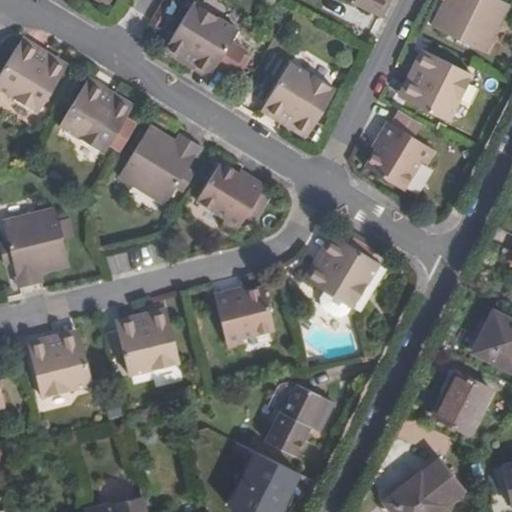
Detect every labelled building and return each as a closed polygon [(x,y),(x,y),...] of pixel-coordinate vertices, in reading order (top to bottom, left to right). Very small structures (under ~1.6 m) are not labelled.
[(353,0),(376,12),(382,0),(353,0)] [(382,0),(376,12),(383,15),(391,0),(382,0)] [(510,4),(503,0),(445,0),(434,24),(485,50),(510,4)] [(165,49),(180,58),(185,50),(214,69),(239,29),(195,1),(165,49)] [(19,32),(15,39),(43,57),(48,51),(19,32)] [(43,57),(15,39),(0,63),(0,87),(33,107),(63,60),(48,51),(43,57)] [(423,68),(408,98),(450,119),(475,74),(424,48),(416,64),(423,68)] [(185,50),(180,58),(210,76),(214,69),(185,50)] [(299,120),(295,127),(310,136),(338,89),(293,62),(269,102),(299,120)] [(401,94),(408,98),(423,68),(416,64),(401,94)] [(85,73),(80,81),(109,98),(113,91),(85,73)] [(109,98),(80,81),(56,121),(100,148),(128,101),(113,91),(109,98)] [(265,108),(295,127),(299,120),(269,102),(265,108)] [(392,120),(411,131),(419,117),(399,107),(392,120)] [(380,133),(384,135),(368,162),(406,186),(423,159),(432,143),(411,131),(392,120),(389,118),(380,133)] [(159,199),(170,182),(181,164),(196,142),(176,129),(172,136),(144,121),(114,173),(159,199)] [(438,147),(432,143),(423,159),(429,162),(438,147)] [(194,196),(223,214),(236,222),(262,181),(248,173),(246,176),(217,159),(194,196)] [(181,164),(170,182),(178,187),(190,170),(181,164)] [(0,219),(5,237),(10,256),(17,282),(39,276),(37,268),(64,261),(51,203),(0,216),(0,219)] [(236,222),(223,214),(219,220),(232,228),(236,222)] [(323,266),(340,237),(332,232),(314,262),(323,266)] [(0,257),(0,258),(10,256),(5,237),(0,238),(0,257)] [(381,261),(340,237),(323,266),(314,262),(305,277),(326,290),(351,305),(354,307),(381,261)] [(158,265),(155,246),(112,252),(115,271),(158,265)] [(68,277),(82,274),(80,265),(66,268),(68,277)] [(227,337),(243,333),(276,325),(263,282),(232,291),(231,286),(215,290),(227,337)] [(350,311),(351,305),(326,290),(322,297),(321,304),(324,309),(329,314),(334,316),(340,315),(350,311)] [(167,303),(148,308),(150,317),(118,325),(130,370),(181,357),(167,303)] [(150,317),(148,308),(116,317),(118,325),(150,317)] [(511,318),(498,311),(477,354),(511,370),(511,318)] [(80,325),(46,333),(47,342),(82,333),(80,325)] [(47,342),(46,333),(28,338),(43,391),(92,378),(82,333),(47,342)] [(245,340),(243,333),(227,337),(230,344),(245,340)] [(437,416),(473,435),(495,390),(459,372),(437,416)] [(309,417),(320,394),(301,383),(288,408),(285,406),(270,434),(299,450),(315,420),(309,417)] [(327,397),(320,394),(309,417),(315,420),(327,397)] [(206,441),(204,434),(194,436),(196,444),(206,441)] [(11,444),(0,446),(0,458),(14,455),(11,444)] [(296,467),(258,448),(229,500),(250,511),(279,511),(286,499),(280,496),(296,467)] [(440,459),(428,469),(440,485),(436,489),(448,504),(466,490),(440,459)] [(286,499),(301,470),(296,467),(280,496),(286,499)] [(440,485),(428,469),(385,505),(391,511),(443,511),(468,493),(466,490),(448,504),(436,489),(440,485)] [(150,511),(148,500),(91,511),(150,511)]
